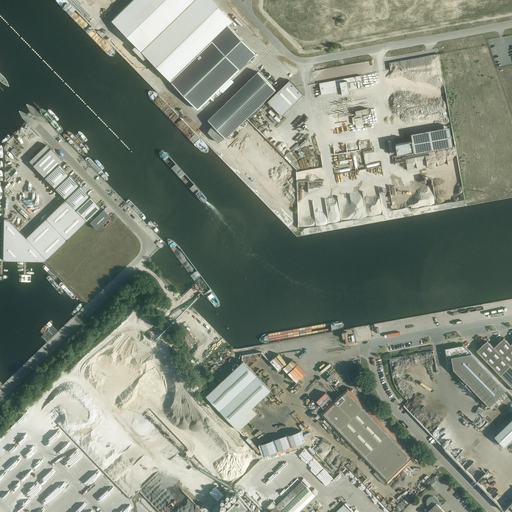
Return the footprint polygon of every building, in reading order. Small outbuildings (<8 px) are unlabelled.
[(91,0),(104,13),(109,13),(122,0),(91,0)] [(191,0),(131,0),(113,18),(113,23),(140,50),(191,0)] [(170,80),(228,25),(232,20),(212,0),(191,0),(140,50),(170,81),(170,80)] [(242,40),(228,25),(170,80),(198,109),(249,60),(248,60),(255,53),(242,40)] [(226,138),(276,90),(258,72),(209,120),(226,138)] [(319,83),(321,95),(342,92),(342,95),(350,94),(349,90),(363,88),(361,75),(319,83)] [(282,116),(304,95),(289,80),(268,101),(282,116)] [(80,185),(79,186),(69,175),(68,175),(59,164),(63,161),(50,148),(46,144),(29,161),(33,165),(32,165),(65,199),(86,221),(100,208),(90,196),(89,197),(80,185)] [(81,157),(106,182),(111,177),(87,152),(81,157)] [(65,199),(46,217),(67,238),(86,221),(65,199)] [(130,207),(154,233),(160,228),(135,202),(130,207)] [(96,229),(110,216),(103,209),(90,222),(96,229)] [(45,261),(67,240),(45,218),(26,237),(8,219),(4,219),(3,260),(45,261)] [(477,350),(480,354),(500,375),(510,365),(511,366),(511,342),(511,344),(504,337),(494,347),(487,340),(477,350)] [(506,390),(480,363),(463,345),(445,348),(448,363),(453,362),(453,363),(454,369),(489,406),(506,390)] [(270,390),(242,361),(208,394),(239,427),(256,412),(251,407),(270,390)] [(413,372),(411,373),(419,384),(421,382),(413,372)] [(388,482),(414,457),(348,388),(321,413),(388,482)] [(275,405),(296,401),(294,389),(273,393),(275,405)] [(106,437),(119,425),(112,417),(86,440),(92,447),(99,441),(102,444),(107,439),(106,437)] [(511,419),(495,436),(504,446),(511,438),(511,419)] [(320,429),(326,436),(331,433),(324,425),(320,429)] [(323,439),(325,438),(321,431),(316,435),(320,441),(323,439)] [(283,458),(294,453),(292,446),(280,450),(283,458)] [(353,511),(345,503),(335,511),(298,511),(315,496),(301,481),(276,505),(272,502),(267,507),(270,511),(268,511),(254,511),(239,496),(225,510),(226,511),(353,511)] [(413,496),(409,500),(413,504),(417,501),(413,496)] [(427,506),(428,506),(430,509),(427,511),(444,511),(437,503),(438,502),(438,501),(438,500),(438,499),(437,499),(437,498),(436,498),(436,497),(435,497),(434,496),(433,496),(432,496),(431,496),(430,497),(429,497),(428,498),(427,499),(427,500),(427,501),(426,501),(426,502),(426,503),(426,504),(427,504),(427,505),(427,506)]
